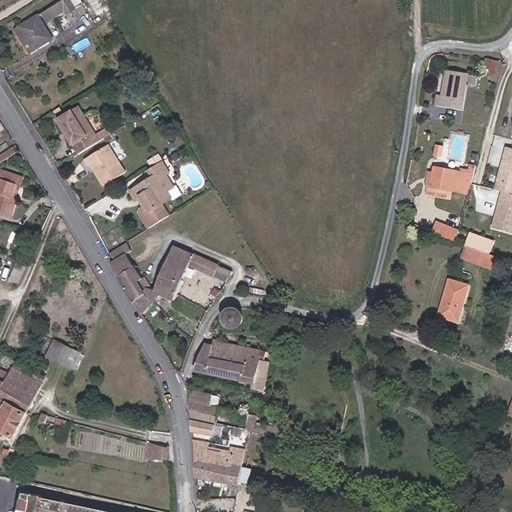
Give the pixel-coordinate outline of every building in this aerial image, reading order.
[(66,14),(76,8),(71,0),(63,0),(42,14),(46,22),(64,11),(66,14)] [(105,11),(109,10),(106,0),(81,0),(84,3),(86,2),(94,18),(105,12),(105,11)] [(38,15),(15,30),(30,53),(53,38),(38,15)] [(500,61),(489,58),(487,66),(492,67),(492,65),(499,67),(500,61)] [(471,73),(448,69),(446,85),(448,85),(447,95),(440,95),(439,105),(465,109),(471,73)] [(76,105),(72,108),(94,144),(108,135),(103,126),(94,132),(76,105)] [(94,144),(72,108),(55,119),(78,154),(94,144)] [(438,142),(436,155),(466,158),(469,132),(448,129),(446,143),(438,142)] [(94,169),(97,174),(104,184),(125,171),(108,144),(84,159),(88,166),(91,164),(94,169)] [(17,150),(13,145),(5,151),(1,153),(5,158),(17,150)] [(511,147),(510,147),(498,188),(506,190),(511,192),(511,147)] [(138,210),(148,226),(169,213),(162,202),(171,197),(166,189),(172,186),(164,173),(168,171),(162,160),(147,169),(151,177),(129,190),(134,199),(137,198),(141,195),(144,202),(141,204),(139,205),(138,210)] [(437,166),(434,185),(454,189),(457,170),(437,166)] [(0,169),(15,187),(16,184),(19,175),(0,169)] [(12,197),(15,187),(0,169),(0,207),(13,212),(17,199),(12,197)] [(511,192),(506,190),(495,226),(511,230),(511,192)] [(0,213),(11,217),(13,212),(0,207),(0,213)] [(440,219),(436,231),(460,238),(466,218),(449,213),(447,221),(440,219)] [(480,248),(483,235),(471,231),(466,243),(480,248)] [(496,241),(483,235),(480,248),(491,252),(496,241)] [(127,242),(106,255),(141,314),(162,294),(174,299),(190,265),(228,282),(233,270),(176,245),(172,252),(167,250),(163,260),(168,263),(156,288),(154,288),(148,279),(145,281),(127,251),(131,249),(127,242)] [(491,252),(480,248),(466,243),(461,256),(486,265),(491,252)] [(12,275),(19,277),(24,266),(17,262),(12,275)] [(472,285),(454,279),(443,316),(462,321),(472,285)] [(227,312),(224,314),(222,317),(222,321),(223,324),(225,326),(228,328),(232,328),(235,327),(238,325),(239,322),(239,319),(238,315),(236,313),(233,311),(230,311),(227,312)] [(263,391),(269,363),(264,361),(266,351),(253,349),(254,345),(250,344),(249,348),(217,341),(213,338),(212,344),(206,343),(203,349),(196,370),(252,383),(251,388),(263,391)] [(73,367),(80,350),(57,339),(49,356),(73,367)] [(6,381),(0,392),(0,414),(0,415),(0,426),(14,435),(44,381),(15,365),(6,381)] [(244,432),(247,416),(218,408),(210,406),(213,393),(193,388),(190,402),(192,419),(216,425),(238,430),(244,432)] [(244,432),(252,434),(256,418),(247,416),(244,432)] [(49,417),(47,424),(58,427),(60,420),(49,417)] [(216,425),(192,419),(193,434),(212,439),(216,425)] [(239,485),(244,459),(207,450),(209,444),(193,440),(195,477),(239,485)] [(146,460),(170,461),(169,449),(149,443),(146,460)] [(253,469),(243,468),(240,483),(250,484),(253,469)] [(15,511),(110,511),(20,493),(15,511)]
